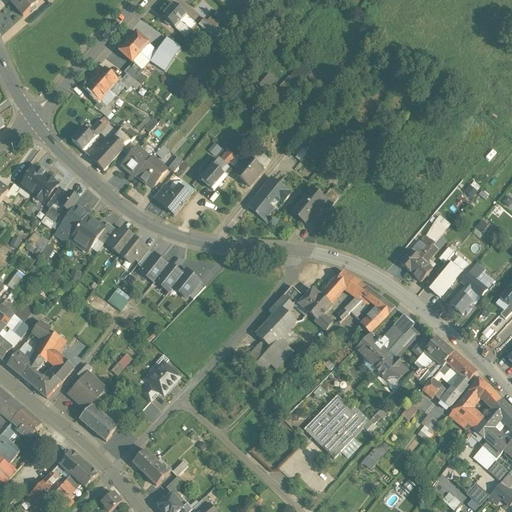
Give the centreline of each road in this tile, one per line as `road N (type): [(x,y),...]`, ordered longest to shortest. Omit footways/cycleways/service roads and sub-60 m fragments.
road 1 (residential): [(292,249),(218,244),(147,221),(122,208),(32,116)]
road 2 (residential): [(479,361),(453,333),(351,263),(292,249)]
road 3 (residential): [(179,400),(290,278),(292,249)]
road 4 (residential): [(179,400),(303,511)]
road 5 (residential): [(143,0),(32,116)]
road 6 (tertiary): [(115,471),(0,372)]
